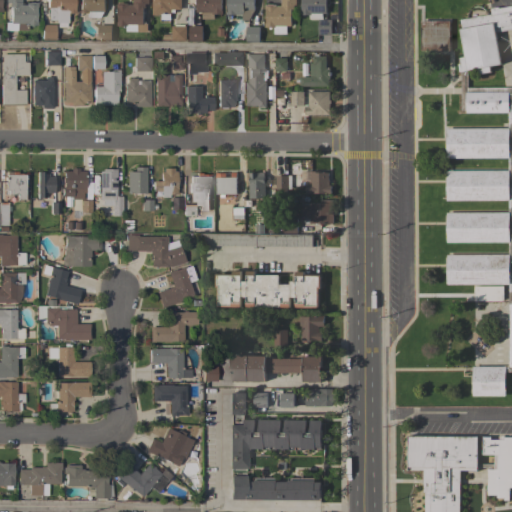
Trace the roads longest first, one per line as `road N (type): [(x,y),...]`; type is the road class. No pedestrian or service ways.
road 1 (secondary): [(367,511),(364,0)]
road 2 (residential): [(0,136),(363,134)]
road 3 (residential): [(118,433),(126,416),(120,289)]
